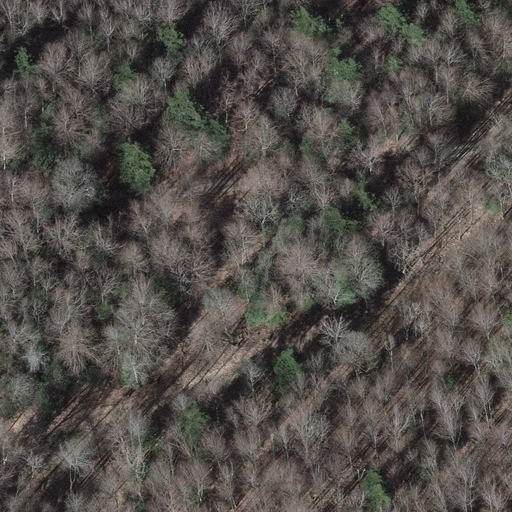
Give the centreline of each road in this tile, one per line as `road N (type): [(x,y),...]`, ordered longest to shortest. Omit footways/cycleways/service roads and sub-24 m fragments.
road 1 (track): [(0,441),(167,402),(511,236)]
road 2 (track): [(0,194),(99,202),(157,195),(487,142),(511,129)]
